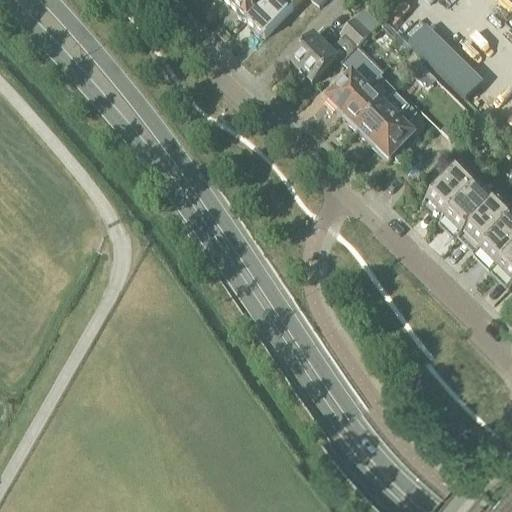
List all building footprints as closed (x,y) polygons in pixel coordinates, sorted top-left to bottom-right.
[(235,0),(228,8),(237,16),(237,19),(241,24),(245,24),(246,25),(269,0),(235,0)] [(269,0),(246,25),(254,32),(253,36),(258,41),(262,40),(264,42),(286,18),(303,0),(269,0)] [(327,2),(325,0),(305,0),(318,11),(327,2)] [(341,67),(356,52),(379,28),(364,13),(339,39),(343,43),(337,48),(338,49),(332,55),(314,38),(288,65),(312,88),(336,63),(341,68),(341,67)] [(356,52),(341,67),(352,77),(326,103),(342,118),(382,77),(356,52)] [(412,79),(421,87),(430,79),(421,70),(412,79)] [(389,84),(382,77),(342,118),(357,133),(383,107),(374,99),(389,84)] [(383,107),(357,133),(372,148),(398,123),(383,107)] [(410,110),(398,123),(372,148),(389,165),(414,139),(405,129),(417,117),(410,110)] [(444,221),(477,187),(460,170),(426,203),(444,221)] [(494,203),(477,187),(444,221),(461,239),(465,235),(464,235),(494,204),(494,203)] [(511,216),(496,200),(494,203),(494,204),(464,235),(465,235),(480,251),(481,252),(511,220),(511,216)] [(511,220),(481,252),(480,251),(479,252),(496,270),(511,254),(511,220)] [(511,254),(496,270),(511,285),(511,254)]
